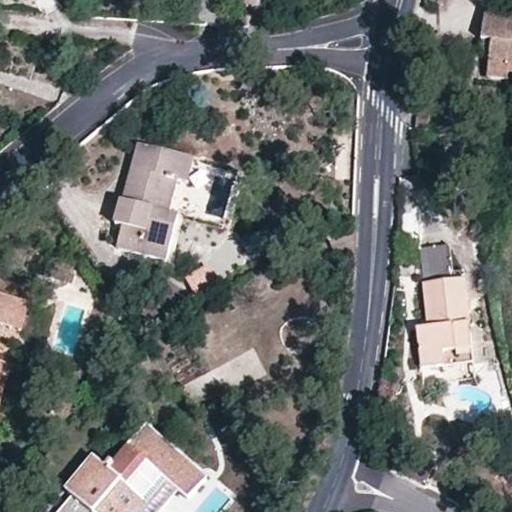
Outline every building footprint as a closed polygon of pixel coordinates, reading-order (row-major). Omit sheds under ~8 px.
[(489,43),(487,58),(485,74),(506,77),(507,70),(511,70),(511,17),(482,13),(478,42),(489,43)] [(489,43),(478,42),(476,57),(487,58),(489,43)] [(170,154),(138,147),(123,203),(121,202),(120,207),(116,223),(115,227),(124,229),(119,252),(167,263),(180,216),(171,214),(180,179),(165,174),(170,154)] [(195,160),(170,154),(165,174),(180,179),(171,214),(180,216),(195,160)] [(104,220),(116,223),(120,207),(108,204),(104,220)] [(454,351),(472,349),(465,281),(447,283),(447,274),(454,274),(454,272),(452,246),(421,249),(427,321),(434,319),(435,330),(428,331),(418,332),(422,369),(455,365),(454,351)] [(75,273),(54,267),(51,279),(71,285),(75,273)] [(447,283),(465,281),(464,271),(454,272),(454,274),(447,274),(447,283)] [(18,299),(0,294),(0,373),(2,364),(12,366),(16,352),(0,345),(0,325),(11,329),(18,299)] [(30,303),(18,299),(11,329),(22,333),(30,303)] [(434,319),(427,321),(428,331),(435,330),(434,319)] [(455,365),(474,362),(472,349),(454,351),(455,365)] [(0,413),(12,366),(2,364),(0,373),(0,413)] [(131,511),(163,477),(177,489),(188,499),(205,480),(145,426),(126,446),(129,448),(117,462),(114,459),(106,467),(96,459),(66,492),(73,497),(65,507),(70,511),(131,511)] [(416,485),(424,489),(434,466),(420,460),(405,467),(401,478),(416,485)] [(177,489),(163,477),(131,511),(156,511),(161,507),(173,494),(177,489)]
